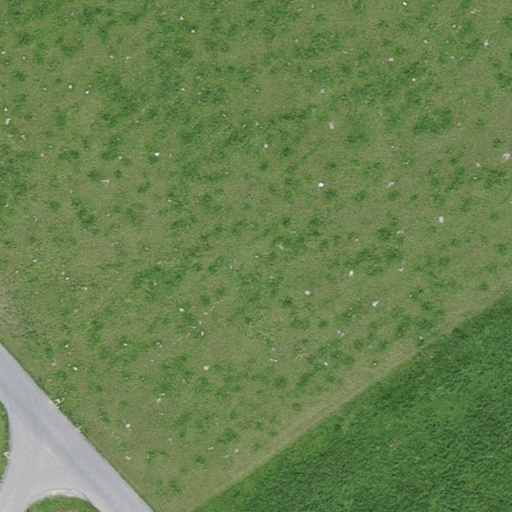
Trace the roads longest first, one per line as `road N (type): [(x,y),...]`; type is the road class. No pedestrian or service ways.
road 1 (unclassified): [(0,319),(175,511)]
road 2 (track): [(17,511),(76,402)]
